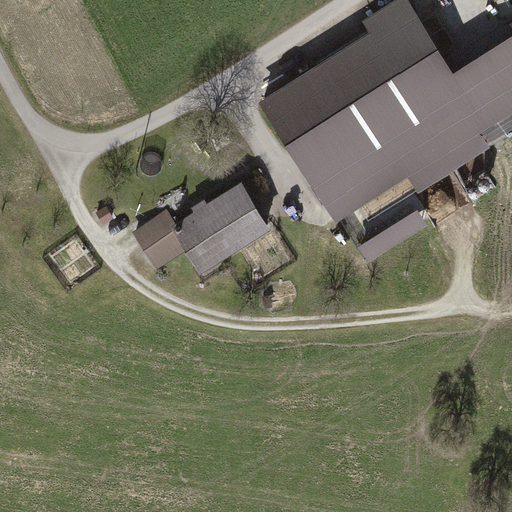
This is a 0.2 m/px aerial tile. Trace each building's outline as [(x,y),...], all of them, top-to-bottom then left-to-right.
[(374,29),(265,97),(340,217),(408,174),(418,189),(490,144),(480,128),(487,123),(452,68),(408,0),(396,0),(373,15),(372,26),(374,29)] [(511,30),(452,68),(487,123),(511,107),(511,30)] [(168,211),(137,231),(157,261),(186,243),(201,266),(268,223),(242,183),(208,205),(205,199),(194,206),(197,211),(177,224),(168,211)] [(425,205),(360,243),(369,259),(434,220),(425,205)] [(104,206),(96,210),(101,220),(109,215),(104,206)]
